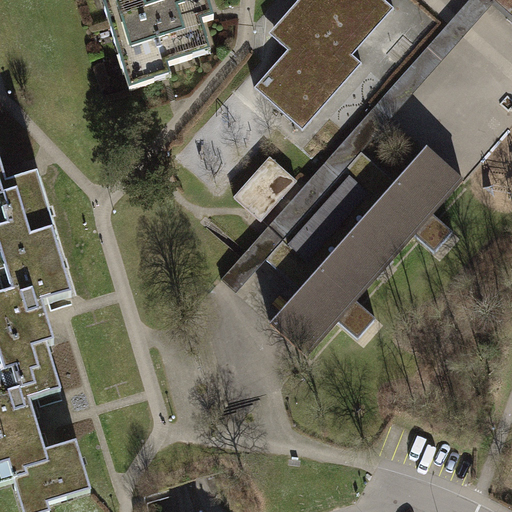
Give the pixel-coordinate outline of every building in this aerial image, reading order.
[(103,0),(106,9),(117,5),(115,0),(103,0)] [(115,0),(117,5),(106,9),(105,9),(130,91),(153,84),(153,83),(150,72),(168,67),(192,60),(192,59),(188,48),(206,43),(207,43),(201,24),(213,20),(208,4),(207,0),(115,0)] [(492,5),(486,0),(470,0),(222,281),(238,295),(267,261),(363,154),(492,5)] [(395,9),(384,0),(316,0),(279,43),(288,51),(255,89),(303,131),(362,64),(353,56),(395,9)] [(316,0),(299,0),(269,35),(279,43),(316,0)] [(511,0),(486,0),(492,5),(511,22),(511,0)] [(209,54),(206,43),(188,48),(192,59),(209,54)] [(150,72),(153,83),(171,78),(168,67),(150,72)] [(463,181),(427,150),(396,184),(363,154),(267,261),(302,292),(271,326),(306,357),(337,323),(358,341),(376,321),(355,302),(414,236),(435,255),(453,234),(432,216),(463,181)] [(297,183),(270,159),(234,199),(261,222),(297,183)] [(0,252),(0,254),(30,244),(30,242),(55,234),(38,176),(6,186),(3,176),(0,164),(0,252)] [(56,236),(55,234),(30,242),(30,244),(0,254),(5,271),(13,295),(5,297),(0,298),(0,345),(18,341),(21,353),(54,343),(46,317),(43,306),(72,298),(56,244),(52,246),(49,238),(56,236)] [(0,272),(0,281),(5,297),(13,295),(5,271),(0,272)] [(0,439),(38,428),(35,417),(30,403),(61,393),(47,347),(55,345),(54,343),(21,353),(18,341),(0,345),(0,439)] [(42,442),(38,428),(0,439),(0,487),(14,483),(22,511),(26,511),(91,493),(76,443),(45,453),(42,442)]
